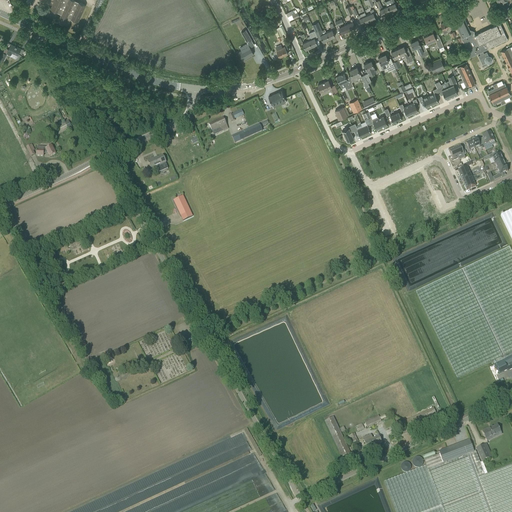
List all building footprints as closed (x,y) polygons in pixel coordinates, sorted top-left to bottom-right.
[(73,0),(54,0),(51,9),(61,14),(58,21),(68,26),(71,18),(78,21),(80,17),(85,5),(73,0)] [(97,0),(94,9),(99,11),(103,0),(97,0)] [(376,2),(382,15),(390,12),(387,6),(383,8),(379,0),(376,2)] [(389,0),(385,2),(387,6),(390,12),(397,8),(393,0),(389,0)] [(511,0),(496,0),(505,17),(509,15),(503,2),(503,1),(505,0),(511,0)] [(291,12),(294,19),(299,16),(298,12),(297,12),(296,9),(291,12)] [(366,16),(369,21),(376,18),(374,14),(375,13),(373,9),(370,11),(371,13),(366,16)] [(360,20),(362,24),(369,21),(366,16),(365,13),(357,17),(359,21),(360,20)] [(463,14),(453,19),(458,30),(457,30),(459,34),(470,57),(480,53),(481,55),(478,56),(482,64),(486,63),(489,64),(491,62),(493,59),(491,56),(488,55),(487,52),(484,53),(483,51),(503,41),(508,39),(500,23),(491,27),(475,35),(474,34),(473,33),(474,31),(474,32),(472,31),(471,32),(463,14)] [(339,29),(341,34),(348,30),(346,25),(341,27),(340,25),(343,23),(342,19),(335,22),(339,30),(339,29)] [(346,25),(348,30),(355,27),(353,23),(354,23),(352,19),(350,20),(351,23),(346,25)] [(443,33),(445,33),(447,32),(448,31),(447,29),(452,26),(449,20),(441,24),(443,30),(442,31),(443,33)] [(277,38),(279,41),(284,38),(279,27),(273,30),(277,37),(280,36),(280,37),(277,38)] [(320,35),(323,42),(329,39),(326,33),(325,30),(322,31),(320,27),(314,29),(315,30),(314,30),(316,35),(319,33),(320,35)] [(246,29),(241,32),(247,42),(251,40),(246,29)] [(309,41),(311,47),(317,44),(315,38),(317,37),(316,35),(314,30),(309,33),(311,39),(309,41)] [(326,33),(329,39),(335,36),(332,30),(326,33)] [(450,33),(452,38),(459,34),(457,30),(450,33)] [(437,43),(439,48),(443,46),(440,38),(436,40),(433,33),(424,37),(428,47),(437,43)] [(240,36),(237,37),(236,35),(230,38),(235,47),(243,42),(240,36)] [(418,40),(411,43),(413,49),(417,48),(419,52),(422,51),(423,52),(427,51),(424,44),(420,46),(420,44),(418,40)] [(309,41),(303,43),(305,50),(311,47),(309,41)] [(0,57),(0,58),(4,61),(7,54),(11,55),(12,52),(18,55),(21,49),(11,44),(9,49),(5,47),(3,52),(2,52),(0,57)] [(276,51),(279,58),(288,54),(285,47),(282,48),(281,44),(275,47),(277,50),(276,51)] [(242,51),(238,52),(243,60),(254,54),(250,46),(249,46),(242,51)] [(404,46),(397,49),(400,56),(404,55),(405,58),(407,63),(414,60),(411,55),(408,56),(407,53),(405,49),(404,46)] [(511,51),(510,47),(501,51),(504,58),(511,54),(511,51)] [(397,49),(391,52),(394,59),(397,58),(400,56),(397,49)] [(380,61),(376,63),(380,71),(390,66),(392,70),(396,69),(392,62),(393,62),(391,58),(388,59),(386,55),(378,58),(380,61)] [(434,73),(445,68),(440,59),(429,64),(434,73)] [(62,65),(69,69),(71,63),(64,60),(62,65)] [(393,62),(392,62),(396,69),(401,66),(398,61),(398,60),(395,61),(393,62)] [(371,61),(364,64),(367,70),(368,73),(367,74),(364,75),(368,83),(371,82),(368,75),(369,75),(376,72),(374,67),(371,61)] [(466,64),(457,68),(460,74),(469,70),(466,64)] [(352,75),(349,77),(350,78),(352,83),(358,80),(358,79),(359,78),(360,78),(358,75),(360,74),(357,67),(350,71),(352,75)] [(469,70),(460,74),(462,80),(463,81),(472,77),(471,74),(469,70)] [(344,73),(336,77),(340,84),(343,82),(346,89),(353,86),(352,83),(350,78),(349,76),(346,77),(344,73)] [(361,77),(360,77),(361,77),(366,88),(369,87),(368,83),(364,75),(361,77)] [(452,85),(448,87),(452,96),(458,93),(454,86),(458,85),(457,84),(453,75),(448,77),(452,85)] [(472,77),(463,81),(463,82),(466,87),(475,83),(472,77)] [(328,80),(318,85),(322,95),(326,93),(325,90),(329,88),(331,91),(332,94),(337,92),(334,85),(331,87),(330,85),(328,80)] [(398,87),(400,92),(405,90),(401,81),(397,83),(398,86),(398,87)] [(439,81),(435,83),(438,90),(441,88),(446,99),(452,96),(448,87),(444,89),(439,81)] [(506,87),(504,83),(498,86),(496,87),(499,94),(508,90),(506,86),(506,87)] [(489,95),(490,98),(499,94),(496,87),(494,88),(488,91),(489,95)] [(434,93),(428,96),(432,105),(439,102),(436,96),(440,94),(438,90),(437,88),(433,90),(434,93)] [(504,99),(511,96),(509,93),(508,90),(499,94),(502,100),(504,99)] [(282,91),(268,97),(272,105),(274,108),(281,105),(279,102),(285,99),(282,91)] [(492,101),(494,104),(500,101),(502,100),(499,94),(490,98),(492,101)] [(421,96),(418,97),(421,103),(424,102),(426,108),(432,105),(428,96),(422,98),(421,96)] [(366,106),(374,102),(371,97),(364,101),(366,106)] [(414,102),(409,105),(413,114),(413,113),(413,114),(414,113),(413,113),(414,113),(415,113),(418,111),(416,106),(419,105),(416,98),(413,100),(414,102)] [(350,104),(354,113),(362,109),(358,100),(350,104)] [(402,104),(399,105),(402,112),(405,111),(407,116),(413,114),(409,105),(404,107),(402,104)] [(335,111),(339,120),(350,115),(347,108),(344,109),(343,107),(335,111)] [(366,113),(365,113),(368,118),(371,124),(373,123),(375,127),(377,130),(382,127),(378,118),(378,116),(372,119),(369,111),(366,113)] [(399,112),(390,116),(393,123),(396,121),(396,122),(398,120),(402,119),(399,112)] [(235,121),(237,124),(245,120),(243,114),(234,118),(232,114),(229,116),(232,122),(235,121)] [(378,118),(382,127),(388,125),(384,116),(378,118)] [(221,128),(222,131),(228,129),(223,118),(209,125),(212,131),(221,128)] [(367,125),(362,127),(366,135),(371,133),(370,130),(373,128),(371,124),(368,118),(364,119),(367,125)] [(55,128),(58,135),(71,128),(68,123),(65,124),(65,123),(55,128)] [(355,123),(351,125),(354,131),(356,136),(359,135),(361,137),(366,135),(362,127),(358,129),(355,123)] [(259,125),(241,133),(244,139),(262,131),(259,125)] [(349,128),(342,131),(344,136),(343,136),(345,140),(346,139),(347,142),(354,139),(351,132),(354,131),(351,125),(348,127),(349,128)] [(490,132),(482,136),(483,138),(480,140),(486,151),(493,148),(490,143),(494,141),(490,132)] [(471,141),(475,149),(478,148),(479,149),(480,148),(481,150),(484,149),(482,144),(480,140),(478,141),(477,139),(474,140),(474,139),(471,140),(471,141)] [(471,141),(466,144),(468,149),(467,150),(468,153),(472,152),(472,151),(475,149),(471,141)] [(56,154),(52,146),(48,148),(46,148),(37,147),(36,156),(43,156),(44,154),(47,153),(49,157),(56,154)] [(460,146),(454,149),(458,158),(459,161),(465,158),(464,155),(466,154),(464,150),(462,151),(460,146)] [(454,149),(449,151),(453,160),(458,158),(454,149)] [(502,158),(502,157),(501,154),(500,155),(500,154),(492,158),(495,164),(503,160),(502,158)] [(155,158),(148,161),(151,169),(158,166),(159,169),(167,167),(165,163),(166,163),(163,156),(155,159),(155,158)] [(505,166),(503,160),(495,164),(497,170),(505,166)] [(496,176),(493,178),(495,181),(500,178),(499,176),(508,172),(505,166),(497,170),(499,173),(496,175),(496,176)] [(465,168),(458,171),(460,176),(469,172),(467,167),(465,168)] [(469,172),(460,176),(462,181),(471,177),(469,172)] [(419,186),(424,184),(420,175),(415,177),(419,186)] [(415,177),(410,179),(414,188),(419,186),(415,177)] [(471,177),(462,181),(464,185),(473,181),(471,177)] [(414,188),(410,179),(406,181),(410,190),(414,188)] [(401,183),(405,192),(410,190),(406,181),(401,183)] [(473,181),(464,185),(467,190),(476,186),(473,181)] [(395,197),(400,195),(395,185),(391,188),(395,197)] [(391,188),(386,190),(390,199),(395,197),(391,188)] [(380,196),(385,208),(389,207),(386,201),(390,199),(386,190),(381,192),(383,195),(380,196)] [(431,199),(431,198),(430,198),(428,200),(426,195),(416,200),(418,203),(422,201),(425,207),(433,204),(431,199)] [(183,196),(173,201),(183,221),(193,217),(183,196)] [(426,213),(421,215),(424,220),(434,215),(432,210),(435,209),(433,204),(424,208),(426,213)] [(393,219),(403,215),(400,210),(391,214),(393,219)] [(511,210),(500,216),(511,239),(511,210)] [(405,219),(403,215),(393,219),(396,223),(405,219)] [(414,224),(412,221),(407,223),(405,219),(396,223),(398,228),(401,227),(402,230),(414,224)] [(416,292),(457,379),(493,362),(499,374),(508,370),(508,371),(511,369),(511,254),(509,247),(416,292)] [(174,327),(180,340),(186,337),(188,340),(194,337),(191,332),(190,332),(188,327),(190,326),(187,321),(174,327)] [(400,424),(403,431),(437,415),(434,408),(400,424)] [(364,421),(367,428),(381,422),(380,421),(386,418),(385,415),(379,418),(378,415),(364,421)] [(325,421),(342,457),(350,453),(333,417),(325,421)] [(355,427),(357,432),(364,429),(362,424),(355,427)] [(482,431),(486,439),(501,432),(497,425),(490,429),(490,428),(482,431)] [(349,436),(352,443),(358,441),(355,436),(356,436),(354,433),(349,436)] [(363,439),(368,450),(382,443),(379,436),(373,439),(371,435),(363,439)] [(426,466),(384,482),(395,511),(511,511),(511,464),(487,474),(483,462),(480,463),(475,451),(474,452),(469,441),(439,452),(440,454),(436,456),(424,460),(426,466)] [(476,449),(482,462),(492,457),(486,444),(476,449)] [(412,461),(420,466),(423,462),(416,456),(412,461)] [(375,481),(361,486),(363,490),(374,485),(376,489),(378,488),(375,481)]
